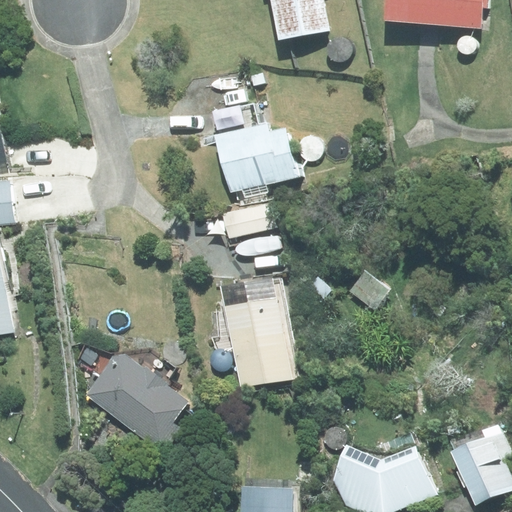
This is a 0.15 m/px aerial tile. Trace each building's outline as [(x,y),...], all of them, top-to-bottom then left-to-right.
[(333,32),(326,0),(274,0),(283,42),(333,32)] [(392,0),(390,21),(482,30),(485,0),(392,0)] [(220,137),(233,194),(245,192),(246,200),(270,194),(268,186),(304,178),(301,165),(298,166),(290,131),(273,135),(271,126),(261,128),(255,104),(218,113),(224,136),(220,137)] [(511,183),(500,184),(503,218),(511,216),(511,183)] [(19,187),(0,187),(0,225),(20,225),(19,187)] [(274,206),(226,216),(231,240),(280,230),(274,206)] [(0,335),(23,333),(10,235),(0,236),(0,335)] [(369,273),(352,293),(376,312),(393,292),(369,273)] [(321,281),(314,290),(326,300),(333,291),(321,281)] [(284,302),(232,309),(242,388),(295,381),(284,302)] [(176,425),(191,404),(172,389),(173,387),(150,370),(148,372),(127,356),(125,359),(120,356),(89,397),(166,455),(184,431),(176,425)] [(460,454),(456,455),(478,507),(511,492),(511,484),(502,462),(511,457),(511,446),(501,422),(454,441),(460,454)] [(403,511),(441,497),(421,449),(385,463),(351,449),(329,500),(357,511),(403,511)] [(296,511),(298,491),(248,489),(247,511),(296,511)]
